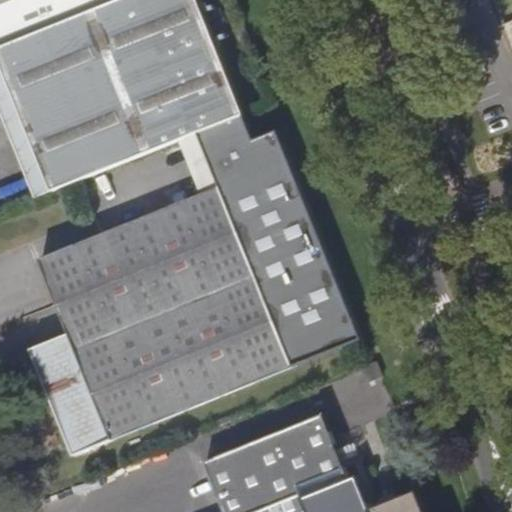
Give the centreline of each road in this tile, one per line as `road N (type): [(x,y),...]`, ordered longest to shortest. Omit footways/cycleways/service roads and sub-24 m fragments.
road 1 (tertiary): [(415,238),(511,482)]
road 2 (tertiary): [(317,0),(415,238)]
